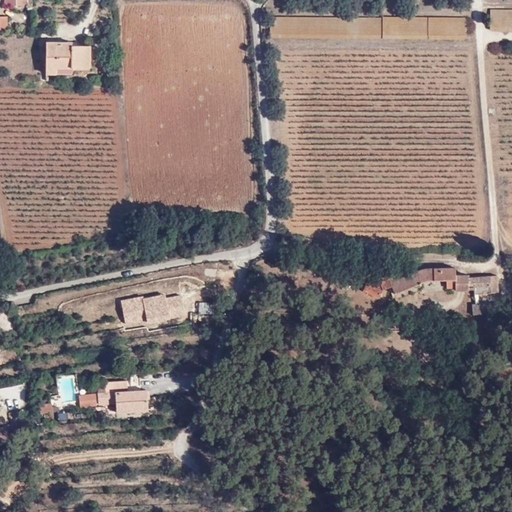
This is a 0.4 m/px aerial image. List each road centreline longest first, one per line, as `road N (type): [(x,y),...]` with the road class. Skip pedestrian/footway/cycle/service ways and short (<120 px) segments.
road 1 (unknown): [(487,0),(478,39),(498,251),(484,265),(416,262)]
road 2 (unclassified): [(252,511),(208,484),(190,451),(220,397),(256,253)]
road 3 (unclassified): [(0,299),(256,253)]
road 4 (unclassified): [(256,253),(265,247),(272,214),(255,0)]
